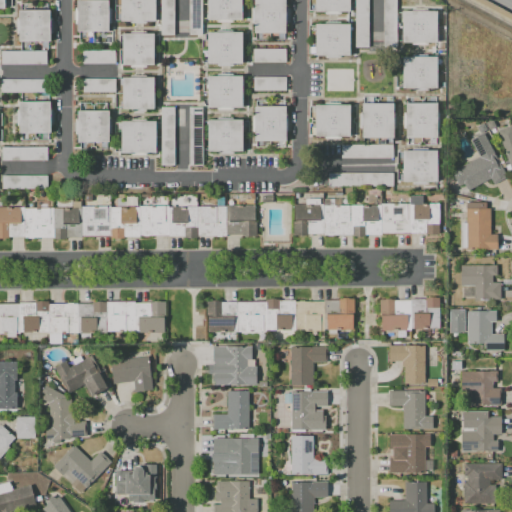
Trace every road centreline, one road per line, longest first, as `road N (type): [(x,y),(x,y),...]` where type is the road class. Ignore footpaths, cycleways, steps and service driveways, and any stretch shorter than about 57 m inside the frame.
road 1 (residential): [(360,511),(362,362)]
road 2 (residential): [(184,511),(184,368)]
